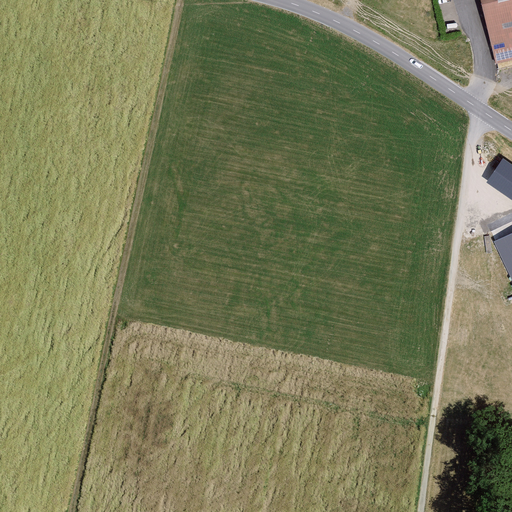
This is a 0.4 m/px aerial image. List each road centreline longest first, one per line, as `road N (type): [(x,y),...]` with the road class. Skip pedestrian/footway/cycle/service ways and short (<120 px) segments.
road 1 (track): [(170,0),(68,511)]
road 2 (track): [(477,112),(419,511)]
road 3 (tertiary): [(281,0),(339,25),(511,134)]
